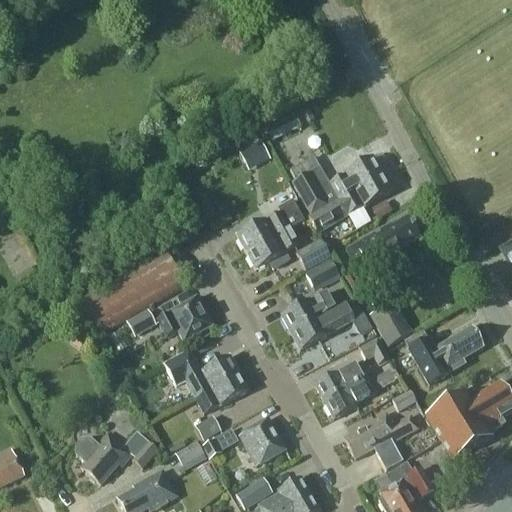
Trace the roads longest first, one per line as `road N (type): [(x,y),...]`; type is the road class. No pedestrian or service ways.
road 1 (residential): [(511,337),(323,0)]
road 2 (residential): [(347,511),(195,246)]
